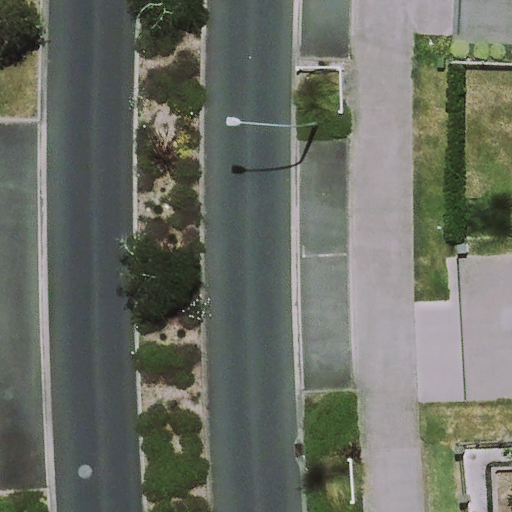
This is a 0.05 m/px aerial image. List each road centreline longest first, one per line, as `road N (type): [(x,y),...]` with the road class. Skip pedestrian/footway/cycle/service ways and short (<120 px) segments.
road 1 (secondary): [(104,511),(90,314),(103,0)]
road 2 (secondary): [(258,0),(247,246),(255,511)]
